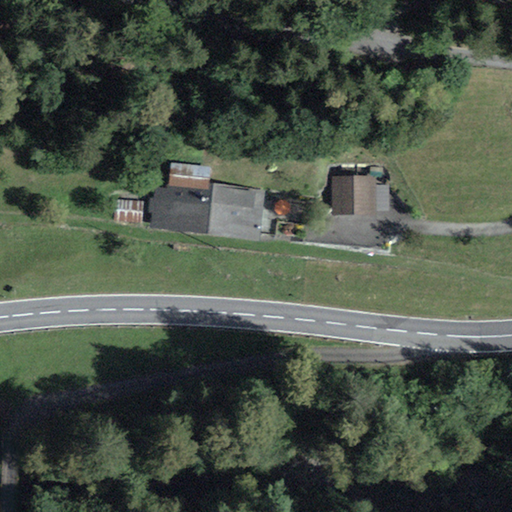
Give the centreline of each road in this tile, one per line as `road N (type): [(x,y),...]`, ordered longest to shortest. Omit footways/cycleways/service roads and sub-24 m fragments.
road 1 (unclassified): [(464,336),(429,351),(292,354),(39,405),(10,445),(9,511)]
road 2 (primary): [(464,336),(209,311),(0,317)]
road 3 (unclassified): [(141,0),(235,27),(511,63)]
